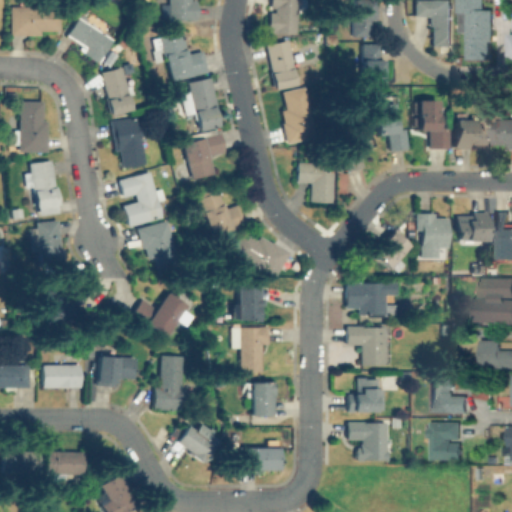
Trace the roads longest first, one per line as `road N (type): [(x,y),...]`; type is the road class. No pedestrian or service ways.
road 1 (residential): [(327,254),(280,214),(266,186),(233,52),(236,0)]
road 2 (residential): [(83,421),(118,426),(169,493),(186,500),(275,500),(293,497),(309,480)]
road 3 (residential): [(327,254),(370,202),(404,180),(511,178)]
road 4 (residential): [(311,463),(308,297),(327,254)]
road 5 (residential): [(62,77),(80,113),(97,245)]
road 6 (residential): [(511,76),(466,77),(425,66),(398,37),(391,0)]
